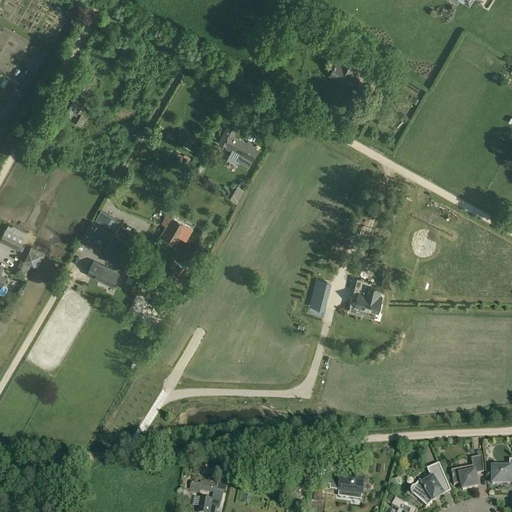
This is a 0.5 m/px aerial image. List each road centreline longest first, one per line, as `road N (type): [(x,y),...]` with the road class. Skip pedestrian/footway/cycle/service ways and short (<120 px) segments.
road 1 (track): [(0,458),(511,427)]
road 2 (track): [(99,3),(511,229)]
road 3 (track): [(0,176),(99,3)]
road 4 (track): [(0,390),(74,261)]
road 5 (unknown): [(388,162),(345,294)]
